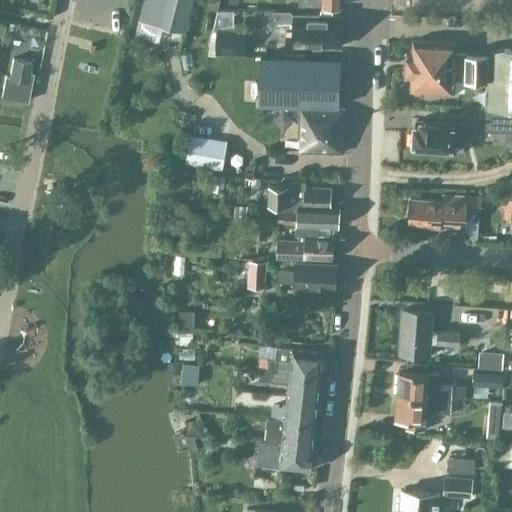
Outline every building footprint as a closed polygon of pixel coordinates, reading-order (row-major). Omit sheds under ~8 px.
[(184,32),(191,0),(143,0),(138,21),(184,32)] [(277,11),(277,28),(286,29),(286,54),(305,54),(306,45),(341,46),(342,16),(294,15),(290,11),(277,11)] [(242,51),(243,28),(215,27),(215,50),(242,51)] [(403,52),(402,75),(409,75),(409,89),(452,91),(453,74),(463,75),(463,80),(485,81),(486,53),(456,51),(455,42),(411,39),(412,52),(403,52)] [(486,53),(485,81),(487,81),(487,92),(485,128),(511,129),(511,47),(507,47),(486,53)] [(5,75),(1,96),(27,101),(33,73),(29,72),(31,62),(12,58),(9,76),(5,75)] [(340,106),(341,59),(260,58),(259,104),(340,106)] [(341,154),(345,109),(300,107),(300,124),(295,125),(294,142),(301,141),(301,151),(341,154)] [(462,150),(463,124),(413,121),(412,147),(462,150)] [(221,170),(226,141),(191,134),(186,164),(221,170)] [(306,186),(305,184),(305,183),(301,183),(288,183),(288,186),(268,186),(267,206),(278,206),(277,216),(339,219),(339,206),(331,206),(332,190),(332,187),(306,186)] [(479,196),(465,195),(442,194),(441,199),(410,196),(408,222),(463,227),(465,204),(479,205),(479,196)] [(339,230),(339,219),(277,216),(277,224),(295,225),(295,235),(298,236),(298,239),(277,238),(276,256),(289,257),(332,259),(334,230),(339,230)] [(267,262),(250,261),(248,287),(265,288),(267,262)] [(334,288),(336,266),(298,263),(298,270),(281,269),(280,284),(334,288)] [(461,331),(429,329),(431,310),(404,308),(400,352),(427,354),(428,342),(436,342),(436,344),(460,345),(461,331)] [(191,331),(178,330),(178,343),(191,343),(191,331)] [(260,357),(258,369),(259,369),(266,369),(320,375),(322,351),(292,349),(280,348),(279,359),(268,358),(260,357)] [(504,369),(502,387),(503,387),(503,381),(511,381),(511,358),(505,359),(505,369),(504,369)] [(406,370),(427,371),(428,363),(407,362),(406,370)] [(198,365),(183,364),(182,373),(197,374),(198,365)] [(502,387),(504,369),(474,367),(472,385),(502,387)] [(288,382),(287,396),(318,399),(320,375),(266,369),(259,369),(258,379),(288,382)] [(397,369),(396,393),(448,397),(449,384),(438,384),(439,371),(427,371),(406,370),(397,369)] [(448,411),(448,397),(396,393),(394,418),(404,418),(404,428),(422,429),(423,410),(448,411)] [(316,422),(318,399),(287,396),(286,408),(273,407),(272,418),(316,422)] [(502,401),(490,400),(489,411),(501,411),(502,401)] [(314,446),(316,422),(272,418),(269,418),(267,442),(314,446)] [(511,427),(502,426),(501,438),(511,439),(511,427)] [(511,441),(499,441),(497,465),(511,466),(511,441)] [(313,450),(314,446),(267,442),(267,443),(263,443),(262,463),(281,465),(281,467),(313,470),(315,452),(313,450)] [(399,490),(397,511),(437,511),(438,502),(449,503),(450,494),(469,496),(470,479),(444,477),(443,493),(399,490)] [(511,479),(502,478),(500,496),(511,497),(511,479)]
